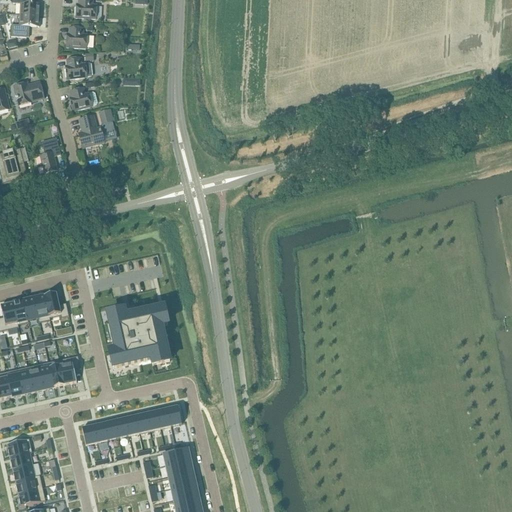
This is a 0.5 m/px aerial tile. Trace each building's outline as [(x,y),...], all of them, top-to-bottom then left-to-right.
[(20,5),(20,16),(39,17),(40,6),(25,5),(25,0),(12,0),(12,5),(20,5)] [(76,20),(95,21),(96,7),(92,6),(93,1),(82,0),(78,0),(78,6),(76,6),(76,20)] [(11,26),(10,38),(26,39),(26,31),(28,29),(28,27),(39,28),(39,17),(20,16),(19,27),(11,26)] [(66,49),(86,50),(86,36),(83,36),(83,30),(69,29),(69,35),(67,35),(66,49)] [(15,41),(6,43),(8,50),(16,48),(15,41)] [(86,79),(92,78),(90,65),(81,66),(80,60),(66,61),(67,67),(65,67),(67,81),(86,79)] [(44,100),(39,83),(27,86),(27,85),(13,88),(18,107),(32,104),(31,104),(44,100)] [(73,113),(92,108),(92,107),(96,106),(97,104),(94,95),(92,94),(89,95),(88,95),(85,96),(83,90),(70,93),(71,99),(69,99),(73,113)] [(0,91),(0,113),(9,111),(4,91),(0,91)] [(101,127),(103,133),(114,130),(112,123),(114,123),(111,111),(98,115),(101,127)] [(82,150),(104,144),(100,129),(96,130),(93,118),(79,122),(82,134),(78,135),(82,150)] [(30,128),(28,120),(15,124),(17,130),(17,131),(30,128)] [(60,156),(56,140),(42,144),(45,156),(40,157),(44,175),(57,172),(53,158),(60,156)] [(0,177),(2,186),(27,179),(23,164),(28,163),(25,149),(20,151),(20,150),(13,152),(12,151),(2,154),(2,155),(0,155),(0,177)] [(56,296),(44,298),(49,320),(61,318),(61,319),(68,318),(66,306),(59,307),(56,296)] [(44,298),(34,301),(38,320),(39,324),(50,322),(49,320),(44,298)] [(34,301),(23,303),(27,323),(38,320),(34,301)] [(23,303),(12,305),(17,327),(28,325),(27,323),(23,303)] [(3,320),(0,320),(0,333),(18,329),(17,327),(12,305),(0,308),(3,320)] [(125,310),(104,315),(112,351),(107,352),(111,374),(149,366),(150,371),(172,366),(164,330),(170,329),(165,308),(127,316),(125,310)] [(77,359),(59,363),(64,388),(76,385),(73,372),(80,371),(77,359)] [(59,363),(48,365),(53,390),(64,388),(59,363)] [(48,365),(38,367),(43,392),(53,390),(48,365)] [(38,367),(27,370),(33,394),(43,392),(38,367)] [(27,370),(17,372),(22,397),(33,394),(27,370)] [(17,372),(6,375),(11,399),(22,397),(17,372)] [(6,375),(0,375),(0,401),(11,399),(6,375)] [(177,409),(166,412),(170,428),(181,426),(177,409)] [(166,412),(155,414),(159,431),(170,428),(166,412)] [(155,414),(145,416),(149,433),(159,431),(155,414)] [(145,416),(134,419),(138,435),(149,433),(145,416)] [(134,419),(124,421),(127,438),(138,435),(134,419)] [(124,421),(113,423),(117,440),(127,438),(124,421)] [(113,423),(102,426),(106,443),(117,440),(113,423)] [(102,426),(92,428),(96,445),(106,443),(102,426)] [(92,428),(81,431),(85,447),(96,445),(92,428)] [(28,442),(7,447),(9,459),(28,455),(31,454),(28,442)] [(188,450),(162,456),(165,468),(190,463),(188,450)] [(28,455),(9,459),(12,471),(31,467),(28,455)] [(190,463),(165,468),(167,480),(193,474),(190,463)] [(31,467),(12,471),(15,484),(33,479),(31,467)] [(193,474),(167,480),(170,492),(196,486),(193,474)] [(33,479),(15,484),(18,496),(39,491),(41,491),(38,478),(36,479),(33,479)] [(196,486),(170,492),(172,503),(198,498),(196,486)] [(39,491),(18,496),(20,509),(41,504),(44,503),(41,491),(39,491)] [(198,498),(172,503),(174,511),(189,511),(201,509),(198,498)]
